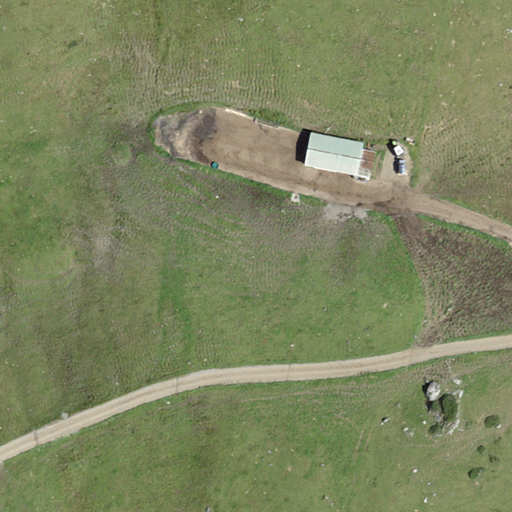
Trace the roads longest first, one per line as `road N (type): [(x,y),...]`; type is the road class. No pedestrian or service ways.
road 1 (track): [(0,453),(194,376),(398,363),(511,339)]
road 2 (track): [(511,226),(481,206),(332,190)]
